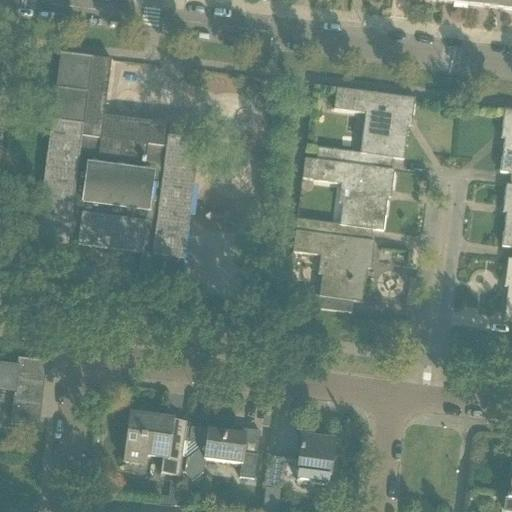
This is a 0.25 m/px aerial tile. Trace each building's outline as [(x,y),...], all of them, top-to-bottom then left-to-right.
[(467,0),(467,6),(493,10),(493,0),(467,0)] [(511,0),(493,0),(493,10),(511,12),(511,0)] [(199,143),(201,130),(168,126),(168,131),(152,129),(153,124),(103,118),(106,97),(106,98),(111,63),(112,63),(112,62),(59,55),(59,57),(61,57),(56,91),(55,91),(55,92),(56,92),(52,123),(51,123),(50,124),(52,125),(48,155),(47,155),(45,168),(46,168),(42,199),(41,198),(39,210),(40,210),(36,241),(35,241),(35,242),(36,243),(32,273),(31,273),(31,274),(73,280),(78,247),(141,255),(136,288),(179,293),(179,292),(178,292),(182,263),(183,263),(183,261),(182,261),(186,230),(187,230),(189,218),(188,217),(193,186),(194,186),(195,173),(194,173),(198,142),(199,143)] [(317,149),(315,162),(375,170),(375,169),(377,159),(403,161),(408,121),(412,121),(415,100),(336,90),(333,111),(373,117),(371,134),(369,134),(366,156),(317,149)] [(505,133),(499,174),(507,175),(510,175),(509,186),(511,186),(511,112),(504,112),(501,133),(505,133)] [(356,122),(355,146),(364,147),(365,123),(356,122)] [(296,221),(295,234),(351,241),(351,240),(352,229),(375,232),(383,233),(388,192),(391,193),(394,172),(375,169),(375,170),(315,162),(315,163),(304,161),(301,181),(312,183),(353,188),(350,206),(348,206),(346,227),(296,221)] [(511,249),(511,186),(505,186),(503,207),(506,208),(501,248),(511,249)] [(351,241),(295,234),(292,254),(332,259),(330,277),(328,277),(325,298),(287,294),(285,307),(351,315),(351,314),(331,311),(332,301),(362,304),(367,264),(371,264),(374,243),(351,240),(351,241)] [(511,260),(507,260),(504,281),(508,282),(503,322),(511,323),(511,334),(511,335),(511,336),(511,335),(511,260)] [(17,370),(16,383),(42,385),(44,364),(46,364),(46,363),(19,360),(17,370)] [(0,391),(15,394),(16,383),(17,370),(0,367),(0,391)] [(15,395),(14,404),(40,406),(42,385),(16,383),(15,395)] [(14,404),(11,426),(19,427),(20,427),(39,429),(39,428),(37,428),(40,406),(14,404)] [(160,476),(179,478),(186,429),(186,424),(129,417),(123,463),(146,466),(147,457),(163,459),(160,476)] [(186,429),(182,460),(187,460),(185,462),(183,474),(191,484),(201,475),(203,462),(240,467),(238,476),(238,479),(241,479),(253,481),(257,453),(259,433),(244,431),(244,436),(207,432),(186,429)] [(268,458),(265,487),(280,489),(281,481),(296,483),(296,486),(308,488),(309,485),(327,487),(332,443),(301,439),(298,466),(284,465),(285,460),(268,458)]
